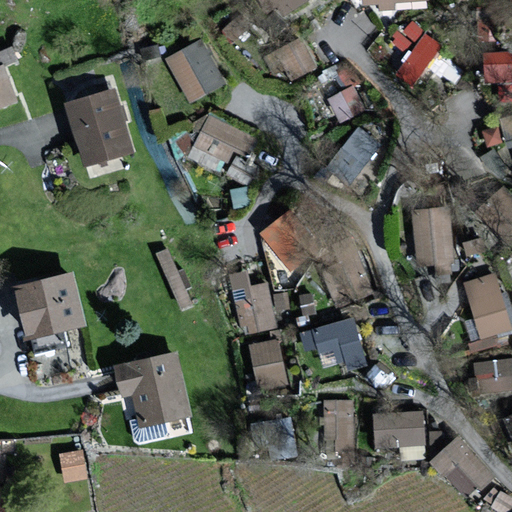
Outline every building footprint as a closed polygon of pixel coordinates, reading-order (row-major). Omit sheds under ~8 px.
[(305,0),(272,0),(282,15),(305,0)] [(421,32),(396,66),(425,87),(438,69),(448,77),(461,60),(421,32)] [(314,66),(301,39),(269,54),(283,82),(314,66)] [(203,42),(172,59),(194,97),(224,80),(203,42)] [(482,45),(482,75),(510,76),(511,46),(482,45)] [(0,107),(19,100),(4,62),(15,58),(12,50),(0,54),(0,107)] [(354,87),(332,98),(342,120),(365,108),(354,87)] [(116,90),(73,102),(90,161),(134,149),(125,119),(128,118),(125,107),(121,108),(116,90)] [(256,137),(212,116),(193,155),(221,168),(226,157),(229,159),(235,147),(248,153),(256,137)] [(511,118),(502,120),(510,168),(511,167),(511,118)] [(381,143),(362,129),(334,168),(353,182),(381,143)] [(290,202),(261,226),(289,260),(318,236),(290,202)] [(453,258),(448,207),(418,210),(423,261),(453,258)] [(74,273),(24,284),(35,333),(85,322),(74,273)] [(496,275),(469,283),(485,335),(511,327),(496,275)] [(254,329),(277,324),(268,283),(253,286),(254,288),(248,289),(250,297),(240,299),(245,322),(252,321),(254,329)] [(367,361),(354,317),(304,332),(307,344),(322,340),(328,362),(350,356),(352,365),(367,361)] [(278,340),(254,345),(263,385),(287,380),(278,340)] [(179,352),(122,364),(129,393),(138,391),(145,422),(192,412),(179,352)] [(511,387),(511,358),(479,363),(482,379),(477,380),(478,392),(511,387)] [(353,401),(330,401),(331,442),(354,442),(353,401)] [(424,441),(422,414),(379,418),(381,444),(424,441)] [(461,438),(436,460),(448,474),(449,472),(469,495),(493,475),(461,438)] [(87,475),(82,451),(65,454),(70,478),(87,475)] [(493,502),(511,508),(511,505),(511,490),(499,486),(493,502)]
